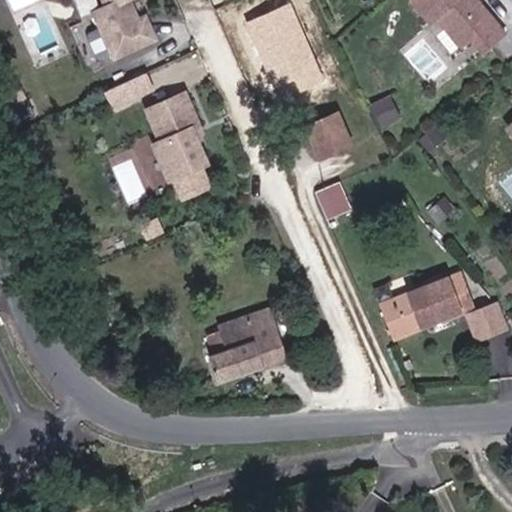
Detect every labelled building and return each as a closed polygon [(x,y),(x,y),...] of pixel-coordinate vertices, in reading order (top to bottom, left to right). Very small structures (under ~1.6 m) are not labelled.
[(149,27),(136,0),(112,0),(115,5),(103,11),(110,27),(122,54),(123,56),(163,38),(156,24),(149,27)] [(511,34),(511,12),(501,0),(433,0),(448,17),(455,11),(480,40),(489,32),(501,45),(511,34)] [(325,80),(291,3),(247,23),(281,99),(325,80)] [(122,54),(110,27),(98,33),(96,38),(104,56),(110,59),(122,54)] [(159,87),(152,71),(131,81),(138,97),(159,87)] [(131,81),(115,89),(122,104),(138,97),(131,81)] [(419,112),(408,90),(388,99),(398,122),(419,112)] [(216,163),(201,128),(208,125),(193,92),(156,109),(171,141),(164,144),(179,179),(216,163)] [(342,116),(312,128),(327,163),(354,151),(342,116)] [(330,218),(355,208),(342,179),(318,189),(330,218)] [(443,211),(435,217),(446,230),(454,223),(443,211)] [(463,267),(381,297),(398,341),(479,307),(463,267)] [(220,357),(227,382),(298,361),(282,310),(228,327),(235,351),(220,357)] [(0,495),(10,491),(0,467),(0,495)]
